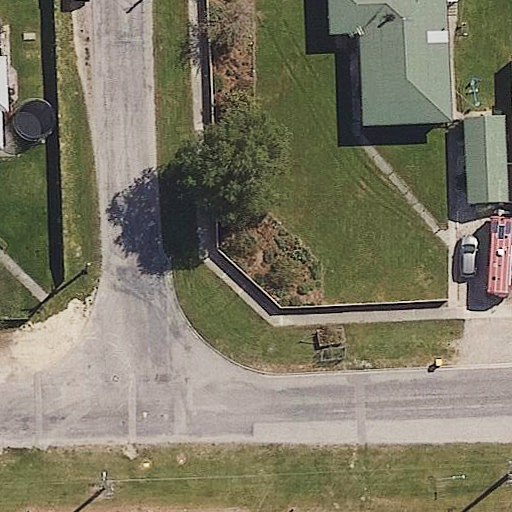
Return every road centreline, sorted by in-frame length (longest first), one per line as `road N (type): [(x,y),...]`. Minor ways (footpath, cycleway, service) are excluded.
road 1 (residential): [(141,417),(123,0)]
road 2 (residential): [(141,417),(511,409)]
road 3 (residential): [(0,420),(141,417)]
